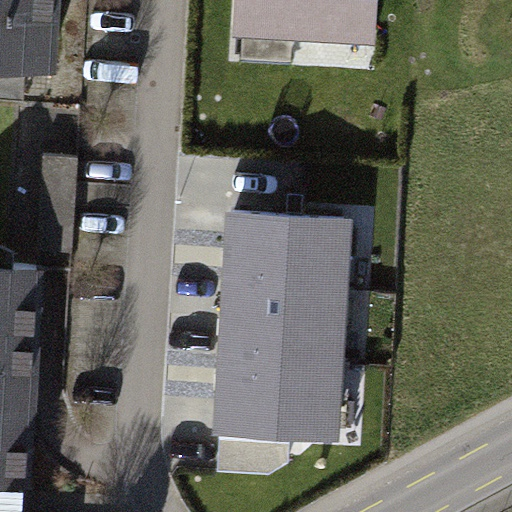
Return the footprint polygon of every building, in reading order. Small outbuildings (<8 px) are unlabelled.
[(40,0),(0,0),(0,62),(36,65),(40,0)] [(240,0),(239,22),(378,30),(380,0),(240,0)] [(76,248),(88,153),(48,148),(36,243),(76,248)] [(238,198),(222,418),(347,427),(363,207),(238,198)] [(0,474),(6,475),(19,263),(0,261),(0,474)] [(227,432),(226,466),(278,470),(299,461),(298,434),(227,432)]
